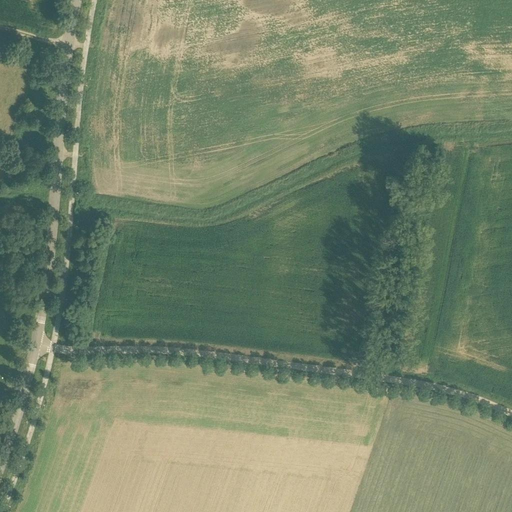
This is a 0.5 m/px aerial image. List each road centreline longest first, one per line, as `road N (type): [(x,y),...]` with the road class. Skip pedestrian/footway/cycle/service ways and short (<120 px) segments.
road 1 (unclassified): [(511,406),(460,384),(364,367),(207,348),(34,347)]
road 2 (tertiary): [(34,347),(76,0)]
road 3 (tertiary): [(0,465),(34,347)]
